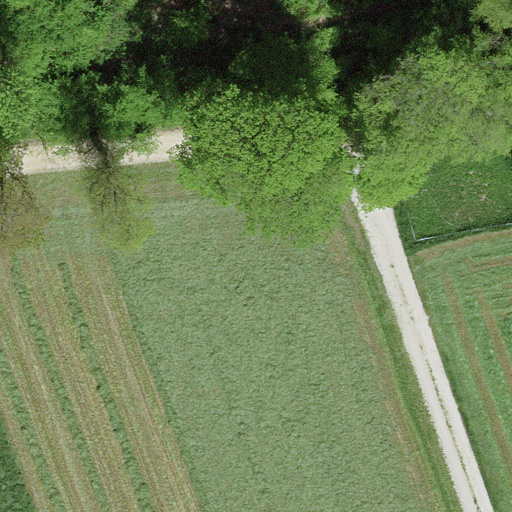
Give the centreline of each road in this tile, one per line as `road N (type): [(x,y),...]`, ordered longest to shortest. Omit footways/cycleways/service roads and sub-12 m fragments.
road 1 (track): [(374,131),(405,289),(483,511)]
road 2 (track): [(374,131),(0,165)]
road 3 (track): [(511,105),(374,131)]
